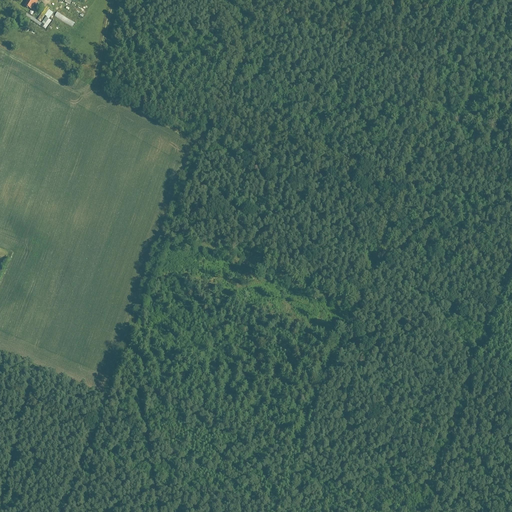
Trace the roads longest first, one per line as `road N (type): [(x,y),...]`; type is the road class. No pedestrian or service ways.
road 1 (track): [(0,508),(36,365),(105,396),(201,143)]
road 2 (track): [(166,239),(330,298),(349,322),(476,360),(511,267)]
road 3 (track): [(107,0),(94,86),(198,149)]
road 4 (track): [(476,360),(422,511)]
road 5 (track): [(254,0),(201,143)]
road 6 (track): [(99,393),(57,511)]
